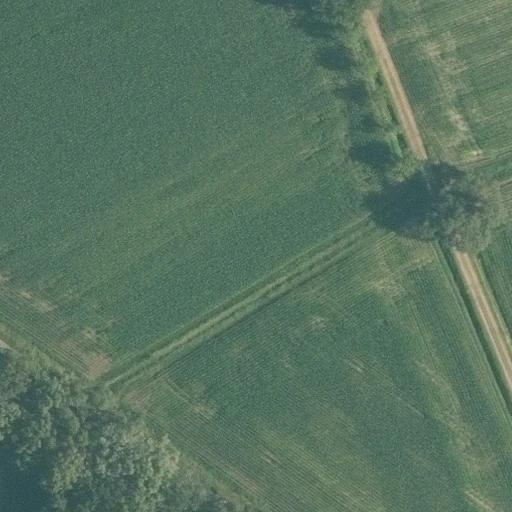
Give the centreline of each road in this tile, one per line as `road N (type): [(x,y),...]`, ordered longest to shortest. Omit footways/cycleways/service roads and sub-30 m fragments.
road 1 (track): [(364,0),(511,371)]
road 2 (secondary): [(171,511),(0,388)]
